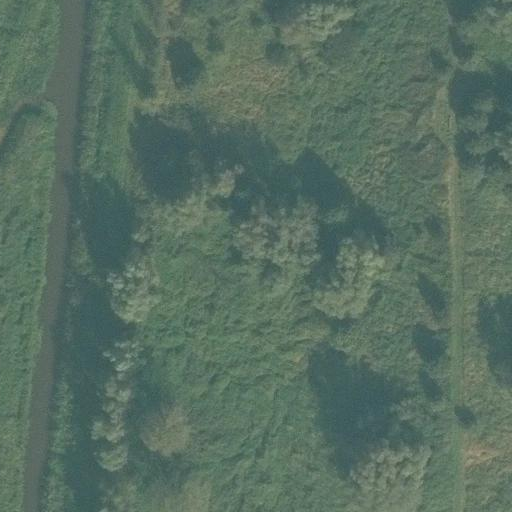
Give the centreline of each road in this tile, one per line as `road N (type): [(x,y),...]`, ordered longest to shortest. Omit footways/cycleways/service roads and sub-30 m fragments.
road 1 (track): [(423,0),(450,15),(454,511)]
road 2 (track): [(104,511),(101,435),(156,0)]
